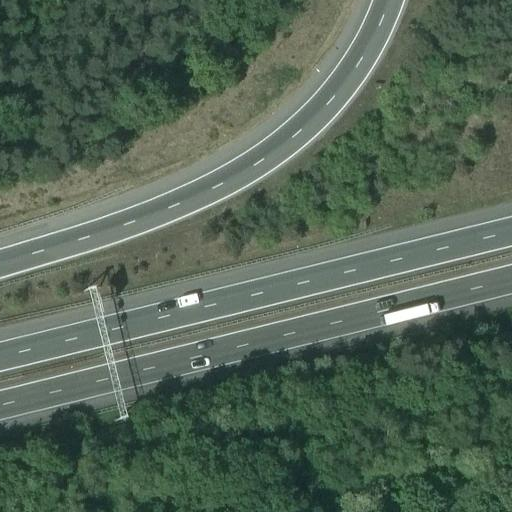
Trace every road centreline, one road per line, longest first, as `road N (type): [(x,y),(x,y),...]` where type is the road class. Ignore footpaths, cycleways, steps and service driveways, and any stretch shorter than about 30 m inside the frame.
road 1 (motorway): [(0,407),(511,279)]
road 2 (motorway): [(511,232),(0,357)]
road 3 (motorway): [(390,0),(347,83),(276,151),(155,213),(0,263)]
